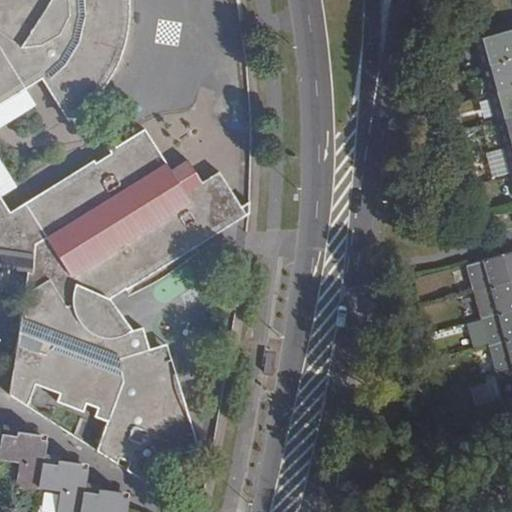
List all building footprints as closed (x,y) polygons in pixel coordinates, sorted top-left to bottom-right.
[(169,341),(150,347),(143,324),(131,327),(113,297),(247,217),(247,199),(247,198),(239,203),(221,170),(203,180),(191,158),(172,168),(154,136),(149,128),(112,150),(114,153),(99,163),(96,160),(12,210),(3,194),(0,189),(0,105),(28,89),(44,79),(68,119),(73,116),(82,111),(95,100),(106,89),(115,76),(122,65),(128,51),(131,43),(133,32),(135,19),(135,10),(133,0),(0,0),(0,267),(28,272),(19,337),(9,396),(28,408),(39,383),(61,394),(58,400),(84,413),(90,400),(100,405),(95,414),(110,422),(96,450),(117,464),(121,457),(130,462),(126,470),(149,485),(161,459),(200,447),(169,341)] [(480,68),(511,58),(511,29),(473,40),(480,68)] [(487,94),(511,87),(511,58),(480,68),(487,94)] [(495,121),(511,116),(511,87),(487,94),(495,121)] [(0,105),(0,189),(3,194),(18,185),(0,155),(0,129),(38,105),(28,89),(0,105)] [(502,148),(511,145),(511,116),(495,121),(502,148)] [(510,174),(511,173),(511,145),(502,148),(510,174)] [(511,251),(467,264),(474,292),(511,281),(511,251)] [(511,281),(474,292),(481,318),(511,309),(511,281)] [(511,309),(481,318),(489,345),(511,338),(511,309)] [(511,338),(489,345),(496,372),(511,367),(511,338)] [(511,367),(496,372),(504,399),(511,396),(511,367)] [(128,511),(129,508),(130,499),(120,497),(121,492),(101,489),(100,492),(85,490),(86,482),(89,465),(60,460),(59,463),(43,460),(47,436),(19,431),(18,435),(2,432),(2,434),(0,446),(0,457),(18,460),(13,489),(38,492),(39,487),(59,490),(55,511),(128,511)] [(40,495),(38,511),(54,511),(55,496),(40,495)]
